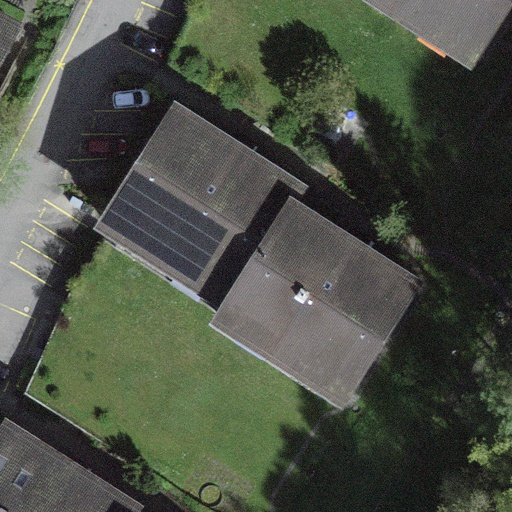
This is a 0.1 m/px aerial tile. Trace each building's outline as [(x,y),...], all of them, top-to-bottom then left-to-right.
[(511,0),(391,0),(477,56),(511,1),(511,0)] [(0,60),(16,30),(0,21),(0,60)] [(232,297),(289,207),(299,193),(173,112),(106,215),(232,297)] [(289,207),(232,297),(222,311),(348,392),(416,288),(289,207)] [(0,511),(133,511),(3,428),(0,431),(0,511)]
